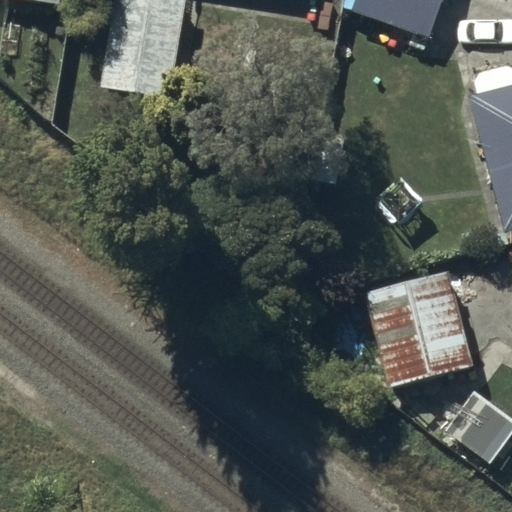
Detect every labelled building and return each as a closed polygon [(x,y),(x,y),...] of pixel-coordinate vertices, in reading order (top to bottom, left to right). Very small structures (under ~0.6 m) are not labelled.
[(185,3),(165,0),(115,0),(101,91),(169,102),(185,3)] [(444,0),(359,0),(354,14),(430,40),(444,0)] [(511,92),(482,100),(511,215),(511,92)] [(447,276),(370,296),(394,387),(472,367),(447,276)] [(511,437),(511,425),(480,400),(453,433),(491,463),(511,437)]
